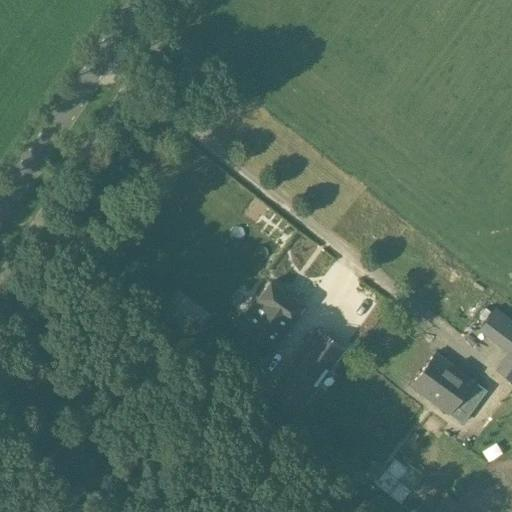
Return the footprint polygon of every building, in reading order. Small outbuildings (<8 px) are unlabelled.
[(291,322),(303,306),(270,282),(258,298),(259,298),(238,326),(270,349),(291,322)] [(302,351),(281,380),(307,399),(328,370),(342,350),(317,331),(302,351)] [(511,350),(510,353),(498,369),(511,379),(511,350)] [(449,414),(473,382),(435,354),(412,386),(449,414)] [(439,511),(453,511),(461,501),(448,492),(436,509),(439,511)]
